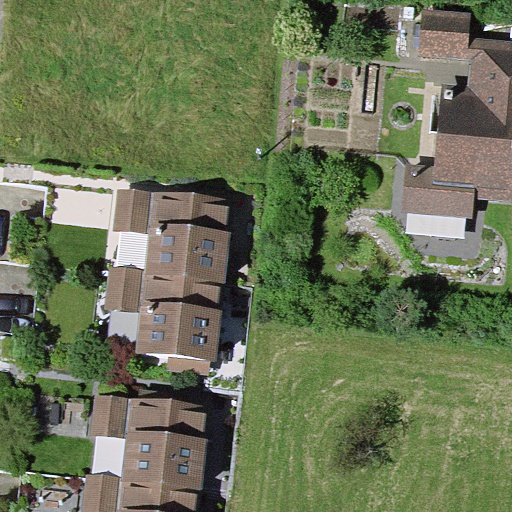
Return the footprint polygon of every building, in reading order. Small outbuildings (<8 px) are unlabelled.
[(417,55),(460,59),(463,26),(420,22),(417,55)] [(463,196),(511,200),(511,56),(475,53),(471,101),(430,98),(423,179),(465,182),(463,196)] [(216,288),(216,280),(224,210),(118,199),(114,234),(150,238),(145,281),(216,288)] [(207,368),(216,288),(145,281),(99,276),(98,280),(109,281),(106,312),(142,316),(137,360),(207,368)] [(127,445),(123,487),(192,494),(201,417),(95,405),(91,441),(127,445)] [(190,511),(192,494),(123,487),(123,488),(75,483),(75,486),(86,487),(83,511),(190,511)]
